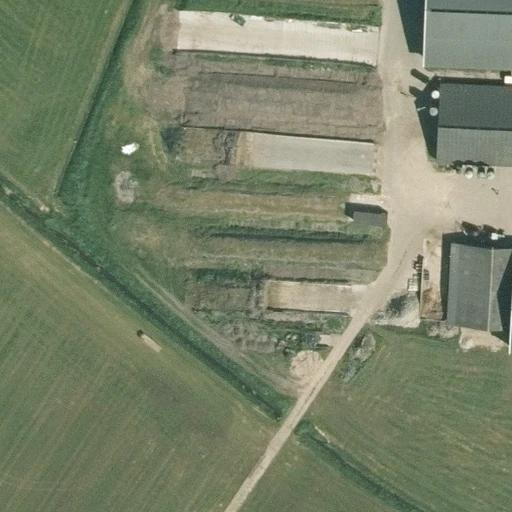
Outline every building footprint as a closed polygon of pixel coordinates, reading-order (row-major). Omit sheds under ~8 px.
[(511,0),(425,0),(423,67),(511,70),(511,0)] [(201,76),(200,109),(214,109),(215,77),(201,76)] [(511,86),(440,82),(436,158),(511,162),(511,86)] [(508,325),(511,255),(511,244),(452,241),(448,321),(508,325)] [(341,397),(353,371),(344,366),(332,393),(341,397)]
